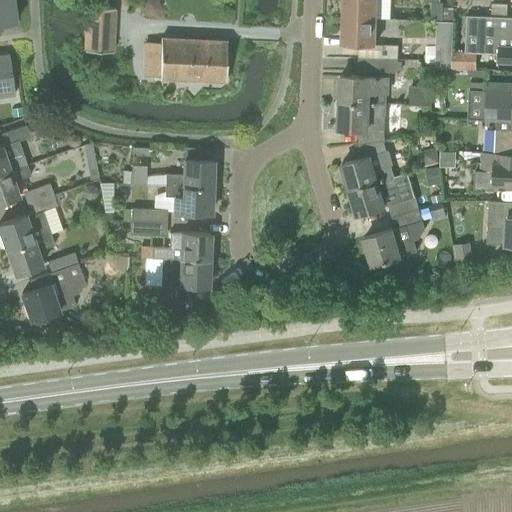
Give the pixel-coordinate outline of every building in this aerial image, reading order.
[(7,0),(0,0),(0,24),(15,22),(15,24),(16,24),(14,9),(9,10),(7,0)] [(85,0),(83,48),(110,49),(114,49),(117,8),(100,7),(100,0),(85,0)] [(344,0),(344,17),(377,18),(377,0),(344,0)] [(493,3),(492,16),(507,16),(508,4),(493,3)] [(444,7),(444,21),(455,21),(455,8),(444,7)] [(511,16),(507,16),(492,16),(468,15),(467,34),(482,34),(482,47),(500,48),(499,62),(511,62),(511,16)] [(343,43),(363,44),(375,44),(377,18),(344,17),(343,43)] [(226,41),(161,38),(160,77),(226,80),(226,41)] [(383,57),(399,58),(399,45),(384,44),(383,57)] [(453,49),(452,68),(478,69),(478,50),(453,49)] [(0,55),(0,96),(15,94),(9,54),(0,55)] [(358,70),(398,72),(398,70),(402,70),(403,61),(399,61),(399,59),(359,57),(358,70)] [(387,103),(387,93),(388,77),(341,75),(341,86),(338,86),(338,99),(340,99),(340,102),(387,103)] [(428,105),(426,86),(410,85),(409,104),(428,105)] [(511,85),(510,91),(466,88),(465,118),(486,119),(486,120),(498,121),(497,128),(496,152),(511,153),(511,85)] [(337,117),(340,117),(339,128),(357,129),(359,143),(385,140),(385,129),(385,115),(386,115),(387,103),(340,102),(340,104),(338,104),(337,117)] [(12,109),(13,116),(22,115),(21,107),(12,109)] [(0,173),(27,165),(23,154),(20,155),(16,141),(12,129),(1,133),(5,144),(0,145),(0,173)] [(385,140),(359,143),(361,158),(342,163),(346,174),(343,174),(347,187),(349,186),(350,189),(394,175),(391,165),(393,164),(389,149),(385,151),(385,140)] [(132,170),(132,183),(145,183),(147,153),(147,148),(132,147),(132,170)] [(511,153),(496,152),(482,151),(481,170),(476,170),(475,189),(494,189),(494,184),(511,185),(511,153)] [(215,171),(212,171),(213,160),(185,159),(184,174),(166,173),(165,185),(212,186),(212,184),(214,184),(215,171)] [(0,202),(18,196),(13,182),(31,176),(27,165),(0,173),(0,202)] [(430,182),(442,180),(439,165),(427,168),(430,182)] [(96,168),(88,169),(90,180),(98,178),(96,168)] [(393,216),(419,208),(415,196),(402,200),(398,187),(394,175),(350,189),(351,191),(349,192),(352,204),(355,204),(358,214),(390,205),(393,216)] [(50,182),(23,191),(27,203),(54,194),(50,182)] [(211,213),(211,202),(214,202),(214,189),(212,189),(212,186),(165,185),(165,196),(183,197),(182,212),(211,213)] [(434,203),(442,200),(440,193),(432,196),(434,203)] [(54,194),(27,203),(31,213),(24,215),(0,223),(0,229),(2,234),(0,234),(0,236),(4,247),(6,246),(7,249),(50,233),(43,211),(58,205),(56,200),(54,194)] [(507,228),(506,244),(511,244),(511,201),(490,201),(488,227),(507,228)] [(131,221),(131,209),(123,208),(123,221),(131,221)] [(166,222),(167,209),(131,208),(131,221),(143,221),(166,222)] [(417,251),(414,239),(419,237),(425,228),(419,208),(393,216),(397,227),(392,229),(365,237),(368,249),(366,250),(370,262),(372,261),(373,265),(401,257),(400,256),(417,251)] [(166,235),(166,222),(143,221),(143,235),(166,235)] [(152,257),(162,258),(209,259),(209,257),(212,257),(212,244),(210,244),(210,233),(182,231),(170,231),(169,247),(163,246),(152,246),(152,257)] [(7,249),(8,251),(5,252),(9,265),(12,264),(15,274),(43,265),(38,250),(54,245),(50,233),(7,249)] [(74,251),(47,261),(51,272),(78,262),(74,251)] [(208,286),(209,275),(211,275),(211,262),(209,262),(209,259),(162,258),(161,284),(208,286)] [(78,262),(51,272),(30,279),(34,288),(22,293),(26,304),(23,305),(28,317),(30,317),(31,320),(58,311),(58,310),(75,304),(72,295),(79,292),(84,281),(78,262)]
